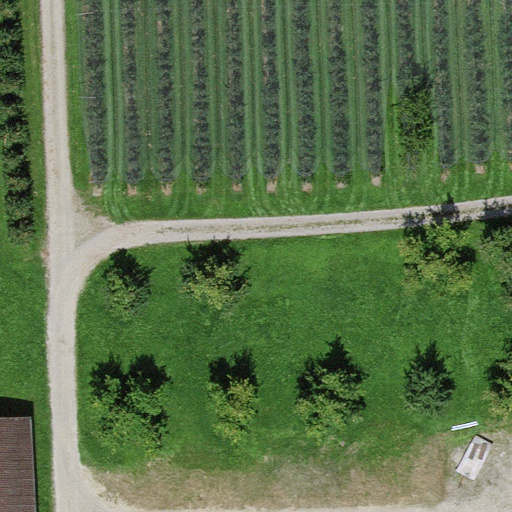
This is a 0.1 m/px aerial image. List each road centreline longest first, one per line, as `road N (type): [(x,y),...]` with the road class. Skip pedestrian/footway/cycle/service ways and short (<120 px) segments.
road 1 (track): [(77,511),(53,0)]
road 2 (track): [(59,241),(210,240),(511,218)]
